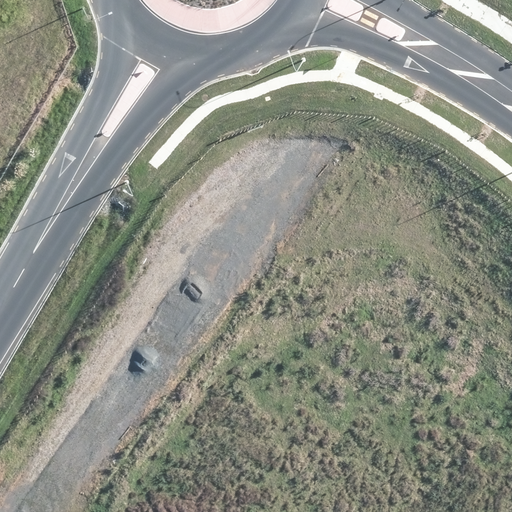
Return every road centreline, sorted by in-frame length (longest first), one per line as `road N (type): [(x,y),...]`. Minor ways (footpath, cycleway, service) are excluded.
road 1 (residential): [(511,100),(324,0)]
road 2 (secondary): [(198,55),(82,170)]
road 3 (secondary): [(82,170),(0,310)]
road 4 (secondary): [(82,170),(132,24)]
road 5 (secondary): [(304,0),(263,42),(198,55)]
